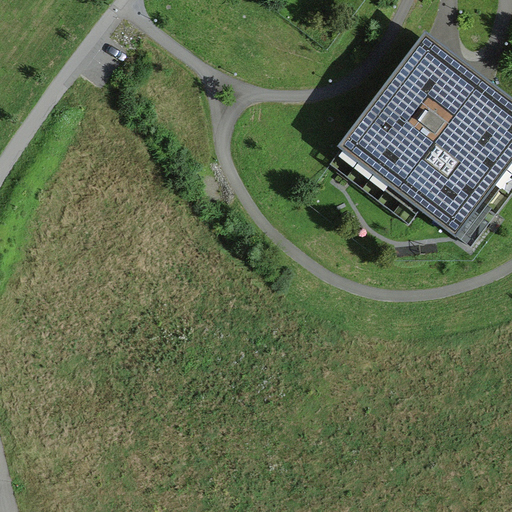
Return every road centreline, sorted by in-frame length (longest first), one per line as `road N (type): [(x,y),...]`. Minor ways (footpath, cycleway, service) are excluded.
road 1 (motorway): [(511,333),(228,511)]
road 2 (motorway): [(320,511),(511,391)]
